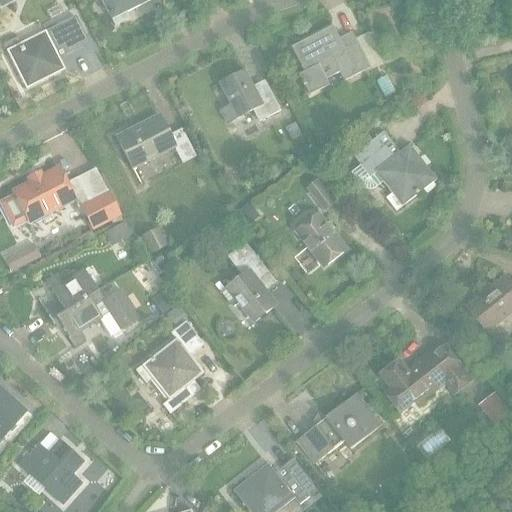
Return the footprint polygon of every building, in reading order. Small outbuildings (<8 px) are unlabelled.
[(101,0),(115,26),(154,6),(150,0),(101,0)] [(64,70),(58,58),(81,47),(67,19),(44,31),(46,35),(22,47),(17,37),(2,45),(25,90),(64,70)] [(356,40),(343,47),(332,27),(292,48),(304,72),(298,75),(309,96),(330,85),(327,79),(339,73),(344,83),(371,69),(356,40)] [(269,88),(257,94),(246,72),(221,85),(231,106),(221,112),(227,124),(254,111),(259,123),(281,112),(269,88)] [(180,129),(168,136),(158,116),(115,138),(131,169),(173,147),(181,164),(195,157),(180,129)] [(396,211),(437,179),(410,144),(393,158),(384,146),(351,172),(363,188),(366,189),(370,190),(374,189),(384,182),(392,193),(386,198),(396,211)] [(120,217),(94,168),(64,184),(56,169),(11,192),(12,194),(0,200),(0,206),(12,229),(15,227),(16,229),(72,200),(77,209),(79,208),(92,232),(111,222),(113,226),(122,221),(120,217)] [(299,189),(315,209),(335,193),(319,173),(299,189)] [(295,233),(323,269),(347,250),(319,214),(295,233)] [(104,234),(109,245),(127,236),(122,225),(104,234)] [(140,242),(148,258),(165,249),(156,232),(140,242)] [(276,305),(265,290),(276,282),(246,243),(227,257),(242,276),(225,289),(219,282),(215,285),(229,303),(236,298),(254,322),(276,305)] [(66,310),(95,291),(82,270),(60,284),(55,276),(45,282),(56,300),(43,308),(50,320),(66,310)] [(467,307),(486,332),(511,311),(511,284),(506,276),(467,307)] [(66,310),(50,320),(56,330),(61,327),(73,347),(84,341),(78,332),(108,313),(118,329),(136,318),(118,290),(101,301),(95,291),(66,310)] [(191,396),(184,387),(202,372),(190,357),(203,346),(184,322),(171,333),(174,338),(134,370),(144,383),(150,378),(168,400),(161,405),(168,414),(191,396)] [(455,394),(471,382),(461,369),(462,368),(443,342),(417,362),(418,364),(408,372),(399,360),(381,374),(393,389),(387,394),(400,412),(416,400),(419,403),(446,382),(455,394)] [(0,437),(25,410),(0,387),(0,437)] [(344,440),(351,449),(381,425),(356,394),(296,441),(314,463),(344,440)] [(72,475),(83,462),(58,440),(48,453),(38,444),(19,465),(63,504),(81,483),(72,475)] [(290,473),(281,480),(268,463),(233,490),(250,511),(274,511),(294,497),(299,503),(309,496),(290,473)]
